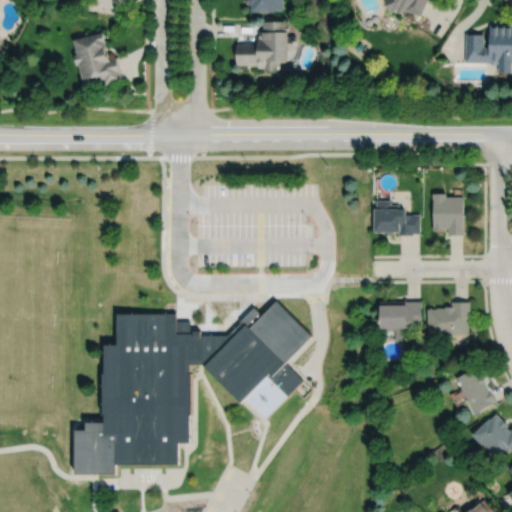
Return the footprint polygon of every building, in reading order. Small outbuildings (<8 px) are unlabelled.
[(247,0),(247,1),(248,1),(248,3),(251,3),(251,10),(276,10),(276,9),(283,9),(283,0),(247,0)] [(405,9),(421,15),(426,0),(386,0),(390,9),(392,8),(393,10),(398,8),(400,11),(405,9)] [(263,20),(263,30),(259,30),(259,35),(257,35),(257,42),(237,42),(237,64),(258,63),(258,66),(264,66),(264,69),(277,69),(277,65),(278,65),(278,61),(285,61),(285,59),(288,59),(288,48),(296,48),(296,34),(288,34),(288,23),(287,23),(287,20),(263,20)] [(465,32),(465,61),(490,61),(492,63),(498,63),(498,71),(511,71),(511,62),(511,24),(489,24),(489,46),(483,46),(483,32),(465,32)] [(102,30),(73,38),(76,53),(73,54),(76,63),(78,62),(84,85),(93,83),(93,84),(100,82),(100,81),(103,80),(104,84),(122,79),(120,71),(121,70),(117,56),(109,58),(107,50),(106,51),(105,47),(106,47),(105,41),(102,30)] [(434,193),(434,230),(444,230),(444,227),(449,227),(449,234),(465,234),(465,196),(447,196),(447,193),(434,193)] [(377,199),(377,208),(376,208),(377,232),(384,231),(384,234),(392,234),(392,232),(399,232),(399,234),(414,234),(414,233),(421,233),(421,214),(407,214),(407,209),(400,209),(400,204),(392,204),(392,199),(377,199)] [(75,432),(75,477),(116,476),(116,466),(179,467),(179,444),(190,444),(191,365),(200,365),(202,365),(242,403),(247,398),(267,419),(304,381),(287,364),(313,336),(277,300),(263,315),(254,307),(228,334),(201,335),(201,331),(193,331),(193,322),(178,321),(178,313),(117,312),(116,343),(104,343),(103,415),(105,415),(105,423),(86,423),(86,431),(75,432)] [(381,301),(382,329),(386,329),(386,330),(396,330),(396,342),(409,341),(408,329),(423,329),(422,301),(381,301)] [(429,309),(429,334),(443,334),(443,335),(456,335),(456,334),(469,334),(469,319),(472,319),(471,301),(453,301),(453,306),(447,306),(447,308),(438,308),(438,309),(429,309)] [(459,378),(470,399),(468,400),(475,414),(482,410),(483,411),(499,402),(489,384),(490,383),(485,374),(484,375),(480,367),(459,378)] [(473,435),(486,449),(488,447),(492,451),(489,453),(497,461),(511,448),(511,449),(511,430),(511,431),(508,427),(510,425),(504,419),(503,420),(498,414),(492,420),(491,419),(473,435)] [(497,511),(485,497),(475,505),(474,504),(465,511),(497,511)]
